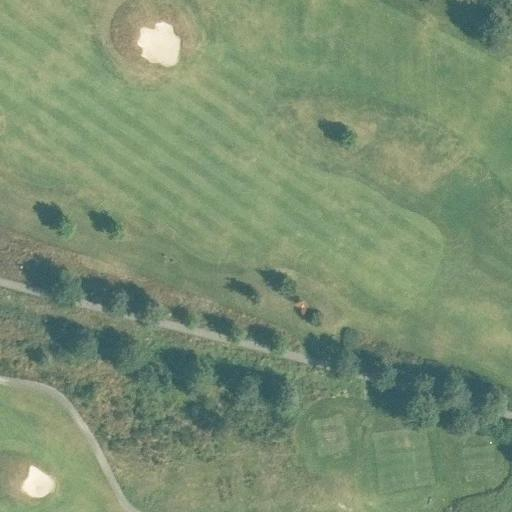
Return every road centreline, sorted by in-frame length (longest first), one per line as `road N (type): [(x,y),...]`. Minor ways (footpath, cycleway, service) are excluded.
road 1 (track): [(511,416),(0,282)]
road 2 (track): [(0,379),(64,401),(133,511)]
